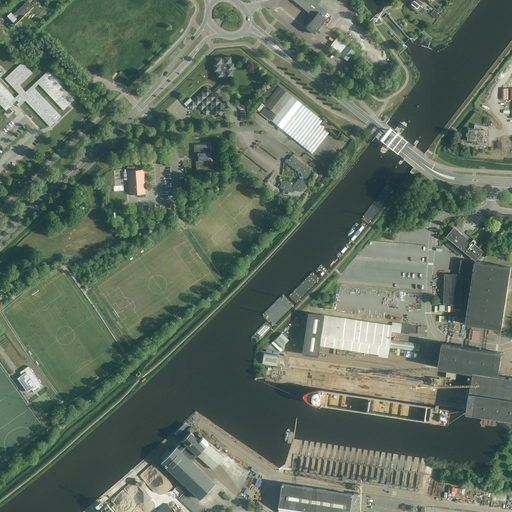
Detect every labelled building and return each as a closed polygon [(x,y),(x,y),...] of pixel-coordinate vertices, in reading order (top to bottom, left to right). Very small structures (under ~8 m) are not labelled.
[(93,0),(57,33),(87,65),(99,55),(80,34),(117,0),(128,0),(133,6),(137,2),(141,6),(147,0),(93,0)] [(292,0),(314,17),(306,28),(314,34),(327,18),(324,16),(328,12),(318,4),(321,0),(292,0)] [(423,4),(418,0),(417,0),(416,2),(415,1),(413,4),(414,5),(412,7),(414,9),(413,9),(416,11),(417,11),(419,13),(422,8),(423,8),(421,6),(422,4),(423,4)] [(15,24),(33,7),(28,1),(13,15),(11,13),(7,16),(15,24)] [(146,17),(150,21),(134,36),(145,48),(170,24),(156,8),(146,17)] [(347,61),(351,57),(355,52),(337,38),(331,46),(341,54),(340,55),(347,61)] [(218,86),(220,88),(226,83),(227,84),(230,84),(230,77),(233,76),(232,70),(234,70),(234,63),(232,63),(231,56),(224,57),(224,59),(222,59),(222,57),(215,58),(216,64),(214,65),(214,72),(216,71),(217,78),(224,77),(224,81),(218,86)] [(98,61),(90,70),(95,74),(103,65),(98,61)] [(0,82),(0,104),(6,110),(17,100),(19,103),(17,105),(19,107),(25,100),(50,127),(61,117),(34,88),(38,84),(63,110),(74,100),(47,72),(25,92),(19,85),(32,73),(22,62),(5,79),(19,94),(15,98),(0,82)] [(213,94),(220,88),(218,86),(212,92),(207,87),(193,101),(190,98),(184,104),(188,108),(189,107),(192,111),(197,106),(206,116),(211,111),(215,116),(225,107),(213,94)] [(322,121),(302,104),(279,86),(264,105),(262,103),(257,109),(259,111),(265,105),(266,106),(260,113),(269,121),(270,120),(312,154),(329,132),(319,124),(322,121)] [(381,149),(380,152),(383,154),(385,153),(406,127),(407,124),(404,122),(402,123),(401,122),(398,125),(398,126),(383,145),(383,146),(381,149)] [(480,130),(481,126),(475,125),(475,129),(468,128),(466,141),(473,141),(473,144),(478,145),(478,142),(483,143),(485,130),(480,130)] [(399,162),(399,164),(400,165),(401,164),(418,143),(419,141),(417,140),(416,141),(399,162)] [(198,154),(198,157),(198,161),(196,161),(197,170),(212,169),(211,160),(209,160),(209,153),(210,153),(210,144),(194,145),(195,154),(198,154)] [(284,191),(290,192),(293,193),(295,191),(301,192),(306,186),(303,180),(305,178),(307,178),(311,173),(310,169),(307,168),(306,166),(304,166),(303,164),(301,163),(300,161),(298,161),(297,159),(295,158),(294,156),(292,156),(289,159),(287,159),(285,161),(286,163),(288,163),(289,166),(291,166),(292,168),(294,168),(295,171),(298,171),(298,173),(301,173),(302,177),(301,179),(299,179),(294,184),(290,184),(289,181),(282,180),(280,182),(281,185),(280,186),(281,189),(283,189),(284,191)] [(134,171),(134,166),(127,167),(128,171),(127,171),(129,195),(146,194),(144,170),(134,171)] [(460,256),(465,251),(476,260),(483,251),(475,244),(477,241),(474,239),(472,242),(455,228),(447,237),(450,239),(446,245),(460,256)] [(459,272),(473,274),(466,324),(502,330),(511,267),(461,260),(459,272)] [(444,304),(445,304),(461,305),(462,275),(445,274),(444,304)] [(351,299),(352,289),(340,289),(340,299),(351,299)] [(354,300),(366,300),(366,290),(355,290),(354,300)] [(391,332),(392,326),(324,316),(324,315),(307,312),(301,353),(318,355),(320,346),(379,354),(379,356),(387,357),(391,332)] [(391,332),(409,334),(409,333),(418,334),(418,333),(425,333),(425,327),(418,326),(392,322),(392,326),(391,332)] [(274,341),(281,348),(289,340),(282,333),(274,341)] [(389,347),(419,352),(420,344),(399,341),(399,338),(393,337),(393,340),(390,339),(389,347)] [(443,344),(439,366),(474,372),(468,413),(511,419),(511,378),(498,377),(502,353),(443,344)] [(279,355),(264,353),(262,364),(277,366),(279,355)] [(35,392),(36,392),(43,387),(28,366),(21,371),(20,372),(23,377),(21,379),(28,390),(31,388),(34,393),(35,392)] [(404,396),(414,397),(416,386),(405,385),(404,396)] [(443,401),(452,402),(454,392),(445,390),(443,401)] [(168,450),(160,458),(163,461),(161,463),(199,499),(214,483),(191,461),(197,455),(213,469),(224,458),(211,446),(207,443),(208,443),(202,437),(199,440),(190,432),(171,453),(168,450)] [(301,455),(300,467),(334,469),(334,468),(336,468),(336,457),(301,455)] [(362,511),(365,495),(355,493),(355,495),(282,484),(278,511),(362,511)] [(231,498),(225,492),(222,495),(228,501),(231,498)] [(180,499),(193,511),(200,511),(203,509),(186,493),(180,499)] [(106,507),(111,511),(118,505),(116,502),(119,499),(116,496),(106,507)]
